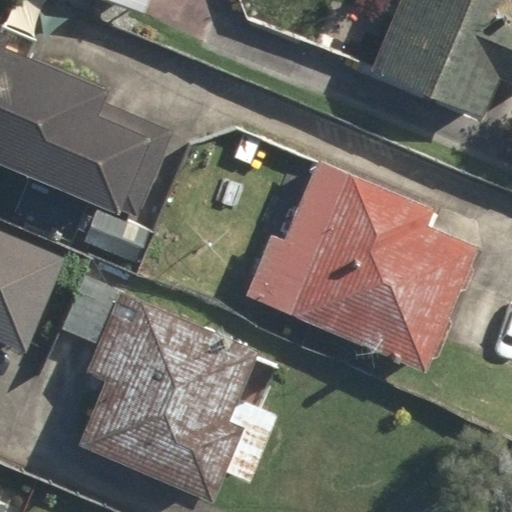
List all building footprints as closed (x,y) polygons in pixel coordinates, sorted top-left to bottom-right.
[(122,0),(151,12),(156,0),(122,0)] [(511,0),(404,0),(379,63),(493,109),(507,73),(511,75),(511,0)] [(0,147),(131,203),(150,158),(165,164),(181,126),(111,97),(118,80),(17,37),(23,25),(0,15),(0,147)] [(442,204),(324,155),(291,234),(280,230),(255,290),(433,365),(487,237),(437,216),(442,204)] [(73,252),(0,221),(0,330),(34,344),(73,252)] [(113,375),(87,437),(223,494),(235,466),(258,475),(286,409),(247,393),(269,342),(127,283),(92,366),(113,375)]
